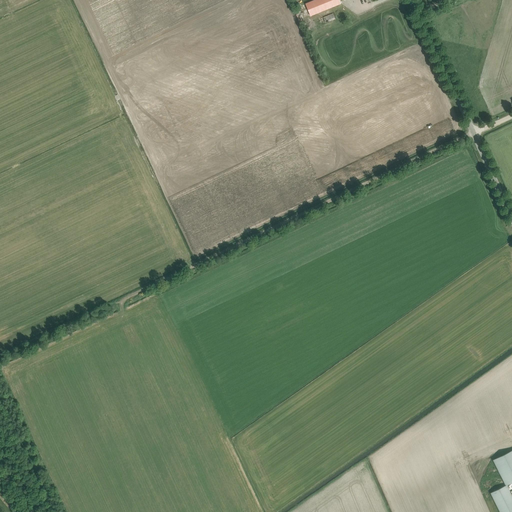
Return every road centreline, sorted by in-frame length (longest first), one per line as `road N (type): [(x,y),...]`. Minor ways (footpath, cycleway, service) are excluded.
road 1 (track): [(66,511),(0,367),(121,311),(125,298),(473,132)]
road 2 (tertiary): [(511,220),(413,0)]
